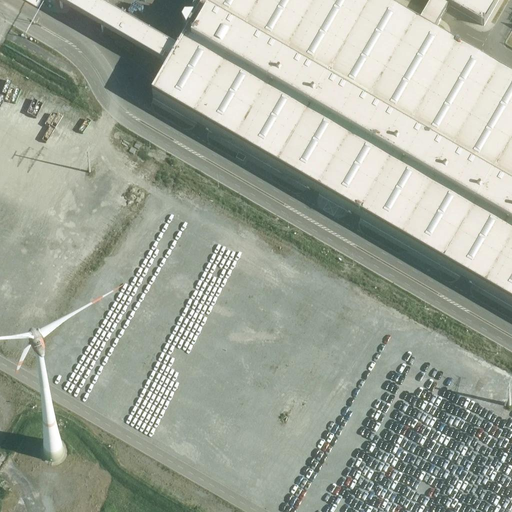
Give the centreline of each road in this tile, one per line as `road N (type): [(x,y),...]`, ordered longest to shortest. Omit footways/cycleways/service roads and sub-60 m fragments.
road 1 (unclassified): [(358,246),(152,130)]
road 2 (unknown): [(470,38),(358,246)]
road 3 (unclassified): [(358,246),(511,332)]
